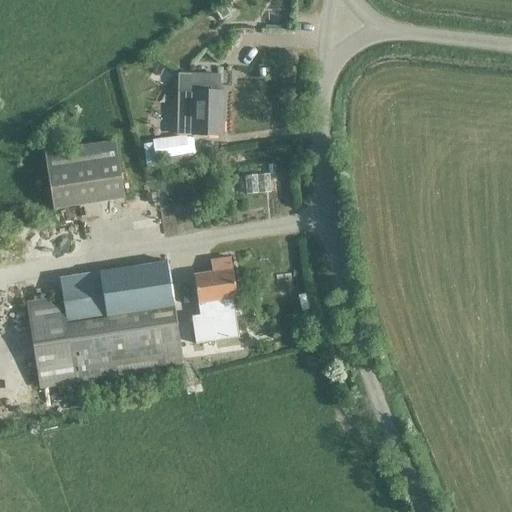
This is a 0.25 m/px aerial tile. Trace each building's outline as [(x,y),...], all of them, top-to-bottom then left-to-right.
[(220,135),(221,91),(191,90),(190,134),(220,135)] [(159,159),(189,154),(186,136),(156,141),(159,159)] [(81,205),(123,199),(115,142),(44,153),(52,210),(49,210),(56,252),(87,247),(81,205)] [(199,304),(238,297),(230,256),(208,260),(211,274),(194,277),(199,304)] [(60,279),(62,293),(26,299),(40,387),(183,365),(167,262),(60,279)]
